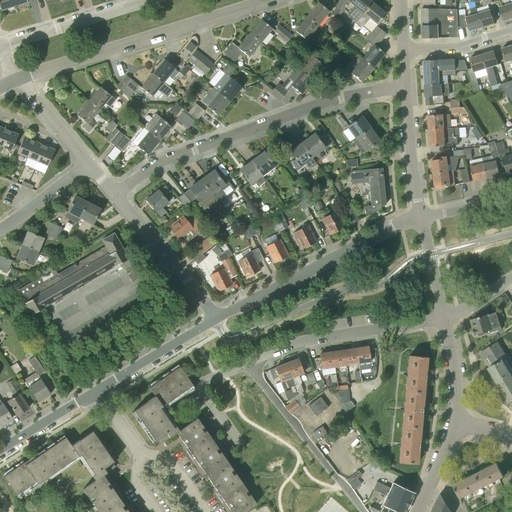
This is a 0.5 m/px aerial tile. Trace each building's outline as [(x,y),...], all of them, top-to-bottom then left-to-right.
[(15,6),(12,0),(0,0),(0,6),(1,11),(15,6)] [(340,0),(336,5),(337,6),(342,10),(350,1),(349,1),(350,0),(349,0),(340,0)] [(372,2),(368,0),(350,0),(349,1),(350,1),(355,6),(348,15),(356,22),(372,2)] [(511,18),(511,4),(511,3),(510,0),(503,0),(505,5),(499,7),(504,21),(511,18)] [(386,14),(372,2),(356,22),(362,27),(370,18),(378,24),(386,14)] [(308,17),(318,25),(329,11),(319,3),(308,17)] [(332,13),(338,18),(343,11),(342,11),(337,6),(332,13)] [(483,27),(478,14),(476,7),(470,8),(472,16),(467,17),(467,14),(458,15),(458,27),(469,27),(470,31),(483,27)] [(459,37),(458,27),(458,15),(458,10),(422,9),(423,39),(459,37)] [(478,14),(483,27),(494,24),(490,10),(478,14)] [(318,25),(308,17),(296,31),(306,40),(318,25)] [(251,34),(261,42),(272,28),(262,20),(251,34)] [(280,41),(288,32),(279,24),(274,31),(278,35),(275,37),(280,41)] [(376,26),(371,32),(381,40),(386,34),(376,26)] [(288,32),(280,41),(284,45),(292,35),(288,32)] [(363,59),(373,67),(385,53),(376,46),(381,40),(371,32),(365,39),(374,46),(363,59)] [(261,42),(251,34),(239,48),(232,42),(224,53),(235,62),(243,52),(249,57),(261,42)] [(196,48),(189,42),(184,48),(191,54),(196,48)] [(511,60),(511,45),(501,49),(506,62),(511,60)] [(193,63),(201,54),(196,50),(189,60),(193,63)] [(482,55),(486,68),(491,86),(498,84),(492,67),(498,65),(494,51),(482,55)] [(339,58),(332,52),(329,56),(336,62),(339,58)] [(198,67),(205,57),(201,54),(193,63),(198,67)] [(373,67),(363,59),(357,54),(345,68),(337,62),(334,67),(345,76),(349,72),(361,82),(373,67)] [(470,58),(474,72),(486,68),(482,55),(470,58)] [(202,70),(210,61),(205,57),(198,67),(202,70)] [(303,72),(313,80),(325,66),(315,58),(303,72)] [(425,86),(440,85),(440,76),(456,75),(456,72),(468,71),(465,60),(456,60),(455,59),(439,60),(424,61),(425,86)] [(154,74),(164,82),(175,68),(166,60),(154,74)] [(210,61),(202,70),(207,74),(214,65),(210,61)] [(213,88),(230,101),(241,87),(229,77),(235,69),(228,63),(222,71),(225,74),(213,88)] [(189,69),(185,66),(184,65),(179,71),(185,76),(190,70),(189,69)] [(297,67),(288,78),(293,81),(290,85),(301,94),(313,80),(303,72),(297,67)] [(174,90),(164,82),(154,74),(142,88),(151,96),(156,90),(167,99),(174,90)] [(123,81),(135,92),(140,86),(127,76),(123,81)] [(264,88),(268,85),(262,80),(259,84),(264,88)] [(511,100),(511,80),(500,84),(511,100)] [(135,92),(123,81),(118,87),(130,98),(135,92)] [(477,81),(471,83),(474,91),(480,89),(477,81)] [(278,84),(273,89),(270,93),(275,97),(283,87),(278,84)] [(440,85),(425,86),(427,106),(444,104),(444,96),(449,95),(449,84),(440,85)] [(268,85),(264,88),(270,93),(273,89),(268,85)] [(89,101),(99,110),(104,114),(118,98),(112,94),(111,95),(101,87),(89,101)] [(283,87),(275,97),(280,101),(288,92),(283,87)] [(230,101),(213,88),(203,101),(209,106),(208,107),(218,116),(230,101)] [(501,92),(496,95),(500,101),(505,98),(502,94),(501,92)] [(451,108),(464,107),(464,103),(459,103),(458,99),(450,100),(451,108)] [(99,110),(89,101),(78,115),(86,123),(83,127),(90,132),(93,128),(92,127),(95,123),(91,119),(99,110)] [(182,109),(175,103),(172,107),(178,113),(182,109)] [(187,113),(190,115),(187,119),(192,123),(195,120),(196,121),(204,111),(195,103),(187,113)] [(190,115),(187,113),(184,110),(177,119),(188,128),(192,123),(187,119),(190,115)] [(150,132),(160,140),(171,126),(155,113),(143,127),(150,132)] [(429,129),(451,128),(450,114),(428,116),(429,129)] [(356,138),(370,128),(362,117),(348,127),(356,138)] [(0,145),(1,146),(8,130),(0,126),(0,145)] [(111,134),(115,137),(119,131),(115,128),(111,134)] [(370,128),(356,138),(352,141),(362,154),(379,141),(370,128)] [(451,128),(429,129),(430,147),(458,145),(458,137),(460,137),(459,128),(454,128),(451,128)] [(8,130),(1,146),(12,151),(19,135),(8,130)] [(115,146),(124,135),(119,131),(115,137),(111,134),(106,139),(115,146)] [(160,140),(150,132),(138,146),(148,155),(160,140)] [(302,143),(312,157),(325,148),(327,150),(331,147),(325,139),(321,142),(315,134),(302,143)] [(124,135),(115,146),(121,151),(130,140),(124,135)] [(28,157),(34,141),(24,137),(17,153),(28,157)] [(34,141),(28,157),(38,161),(44,145),(34,141)] [(500,159),(495,144),(495,141),(488,143),(488,145),(480,146),(480,149),(489,148),(493,159),(490,160),(489,156),(482,158),(484,164),(487,178),(500,175),(497,162),(502,161),(501,159),(500,159)] [(511,154),(510,156),(508,149),(505,150),(502,141),(495,144),(500,159),(501,159),(503,158),(508,173),(511,171),(511,154)] [(317,164),(312,157),(302,143),(291,152),(296,159),(291,163),(298,172),(306,166),(309,170),(317,164)] [(44,145),(38,161),(48,166),(55,150),(44,145)] [(252,162),(262,176),(275,166),(265,152),(252,162)] [(441,159),(432,160),(433,173),(453,171),(456,171),(456,156),(454,157),(453,156),(447,157),(447,156),(440,157),(441,159)] [(117,161),(113,166),(118,171),(122,166),(117,161)] [(262,176),(252,162),(240,170),(252,187),(255,185),(257,188),(265,182),(261,176),(262,176)] [(487,178),(484,164),(477,166),(476,163),(470,165),(474,181),(487,178)] [(382,168),(357,170),(351,171),(352,184),(369,183),(372,206),(365,207),(366,217),(382,210),(382,205),(386,205),(382,168)] [(467,169),(461,171),(464,183),(470,182),(467,169)] [(221,180),(215,171),(202,180),(211,194),(217,201),(225,195),(226,197),(231,193),(227,188),(230,185),(225,178),(221,180)] [(453,171),(433,174),(435,186),(436,190),(442,189),(441,185),(444,184),(445,187),(455,185),(453,171)] [(211,194),(202,180),(190,188),(205,208),(214,201),(209,195),(211,194)] [(164,197),(170,192),(165,186),(147,200),(161,216),(167,211),(162,206),(168,202),(164,197)] [(184,193),(178,197),(185,206),(190,202),(184,193)] [(303,198),(307,207),(312,205),(307,196),(303,198)] [(77,223),(88,203),(76,197),(65,217),(77,223)] [(307,207),(303,198),(298,200),(303,210),(307,207)] [(359,220),(348,198),(341,202),(352,224),(359,220)] [(88,203),(77,223),(76,226),(89,233),(101,209),(88,203)] [(323,209),(320,203),(315,205),(318,212),(323,209)] [(285,220),(281,211),(277,214),(281,222),(285,220)] [(331,235),(344,228),(336,212),(323,219),(331,235)] [(179,239),(193,228),(183,216),(169,227),(179,239)] [(280,223),(283,229),(288,226),(285,220),(280,223)] [(48,228),(60,233),(63,228),(50,223),(48,228)] [(283,229),(280,223),(275,225),(279,231),(283,229)] [(247,227),(252,236),(256,233),(252,225),(247,227)] [(295,233),(303,249),(316,242),(308,226),(295,233)] [(252,236),(247,227),(242,230),(247,239),(252,236)] [(60,233),(48,228),(46,234),(58,239),(60,233)] [(22,245),(39,252),(44,238),(28,232),(22,245)] [(21,295),(20,296),(25,303),(24,303),(31,315),(45,306),(46,306),(72,290),(73,291),(87,282),(114,266),(114,267),(129,258),(122,247),(114,233),(102,240),(106,246),(43,282),(40,277),(18,290),(21,295)] [(288,256),(280,240),(267,247),(275,263),(288,256)] [(197,247),(199,249),(202,253),(210,247),(204,241),(197,247)] [(39,252),(22,245),(17,258),(33,264),(39,252)] [(224,251),(228,257),(232,255),(229,248),(224,251)] [(260,270),(257,263),(264,259),(258,248),(251,251),(253,254),(239,261),(247,277),(260,270)] [(194,260),(202,253),(199,249),(191,256),(194,260)] [(202,253),(194,260),(198,264),(206,257),(202,253)] [(0,262),(10,267),(13,261),(0,255),(0,262)] [(232,284),(230,278),(237,275),(228,258),(221,262),(225,269),(211,276),(218,291),(232,284)] [(10,267),(0,262),(0,269),(8,273),(10,267)] [(498,312),(471,321),(474,329),(473,329),(475,335),(489,331),(489,334),(502,330),(499,321),(500,321),(498,312)] [(493,355),(486,360),(491,368),(489,369),(509,401),(511,399),(511,376),(511,375),(511,367),(497,343),(488,348),(493,355)] [(356,348),(359,363),(370,361),(371,366),(372,373),(375,373),(377,361),(375,351),(369,352),(368,346),(356,348)] [(344,350),(346,365),(359,363),(356,348),(344,350)] [(344,350),(332,352),(334,367),(346,365),(344,350)] [(332,352),(320,354),(320,357),(322,369),(334,367),(332,352)] [(406,391),(423,393),(424,385),(422,385),(422,378),(425,379),(426,372),(423,372),(424,366),(426,366),(427,357),(409,356),(406,391)] [(36,371),(23,379),(38,402),(51,394),(39,376),(45,372),(35,357),(29,360),(36,371)] [(287,363),(292,378),(298,394),(303,391),(300,384),(302,383),(299,375),(304,373),(298,359),(287,363)] [(292,378),(287,363),(270,370),(273,379),(279,377),(281,382),(285,380),(289,388),(290,387),(291,390),(284,392),(288,401),(298,394),(292,378)] [(178,432),(179,431),(177,427),(175,429),(161,409),(193,386),(190,381),(188,378),(180,366),(149,387),(155,396),(134,410),(155,441),(159,438),(161,437),(164,442),(178,432)] [(313,373),(307,375),(311,385),(316,382),(313,373)] [(12,380),(6,384),(15,397),(8,402),(17,415),(28,408),(23,400),(25,399),(12,380)] [(321,380),(316,383),(320,388),(324,385),(321,380)] [(406,391),(402,427),(420,429),(421,421),(418,421),(419,414),(422,414),(423,408),(420,408),(420,401),(422,401),(423,393),(406,391)] [(343,406),(350,401),(349,395),(336,397),(343,406)] [(320,396),(308,406),(317,416),(328,406),(320,396)] [(0,423),(1,426),(12,419),(0,400),(0,423)] [(294,400),(286,407),(291,414),(292,413),(299,407),(294,400)] [(350,401),(343,406),(347,412),(355,406),(351,401),(350,401)] [(179,431),(178,432),(191,452),(212,438),(198,418),(179,431)] [(313,433),(319,442),(328,435),(322,426),(313,433)] [(420,429),(402,427),(400,447),(399,459),(399,462),(416,464),(417,456),(415,456),(416,449),(419,449),(419,443),(416,443),(417,436),(419,436),(420,429)] [(92,476),(95,480),(95,481),(104,475),(115,468),(112,463),(113,462),(114,462),(93,431),(72,445),(66,437),(26,465),(25,462),(4,477),(17,496),(36,483),(38,485),(80,455),(94,475),(92,476)] [(212,438),(191,452),(206,474),(227,460),(212,438)] [(227,460),(206,474),(222,496),(242,482),(227,460)] [(475,474),(482,488),(487,485),(488,488),(500,482),(499,479),(510,473),(504,462),(498,465),(497,463),(475,474)] [(358,472),(346,480),(349,484),(361,476),(358,472)] [(482,488),(475,474),(453,485),(460,499),(464,497),(465,499),(478,493),(477,490),(482,488)] [(98,511),(118,496),(112,487),(110,489),(107,485),(109,483),(104,475),(95,481),(95,480),(82,489),(92,502),(98,511)] [(242,482),(222,496),(232,511),(245,511),(257,504),(242,482)] [(407,508),(414,493),(393,483),(390,488),(377,482),(373,489),(386,495),(385,497),(407,508)] [(434,511),(451,511),(440,493),(432,510),(434,511)] [(118,496),(98,511),(128,511),(127,509),(124,510),(122,507),(124,505),(118,496)] [(404,511),(407,508),(385,497),(379,511),(381,511),(404,511)]
